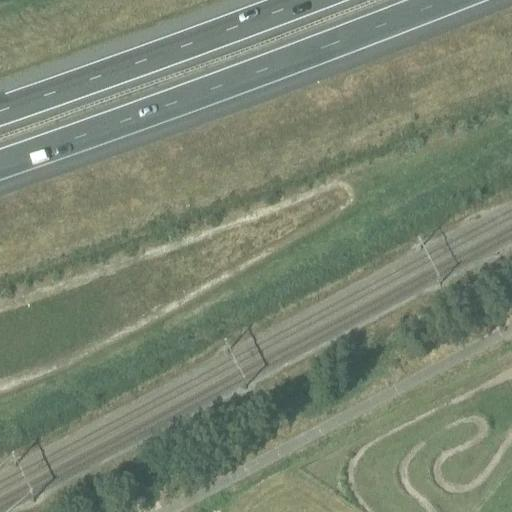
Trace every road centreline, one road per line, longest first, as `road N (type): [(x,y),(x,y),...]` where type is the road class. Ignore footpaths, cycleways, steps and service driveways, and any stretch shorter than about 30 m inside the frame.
road 1 (motorway): [(0,165),(452,0)]
road 2 (motorway): [(306,0),(0,111)]
